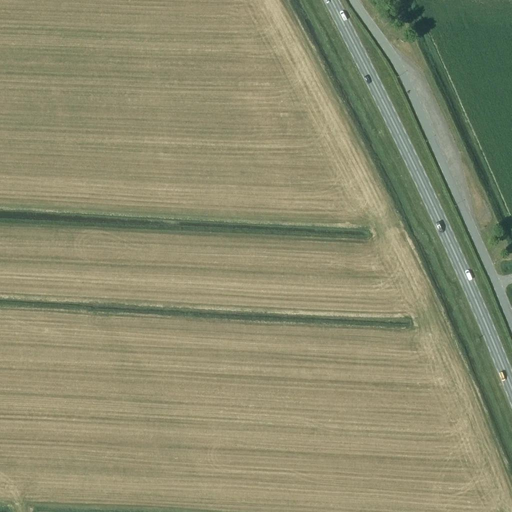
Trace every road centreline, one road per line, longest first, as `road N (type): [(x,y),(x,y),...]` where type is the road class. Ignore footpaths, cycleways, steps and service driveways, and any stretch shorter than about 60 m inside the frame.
road 1 (primary): [(511,389),(331,0)]
road 2 (unclassified): [(511,323),(403,76),(353,0)]
